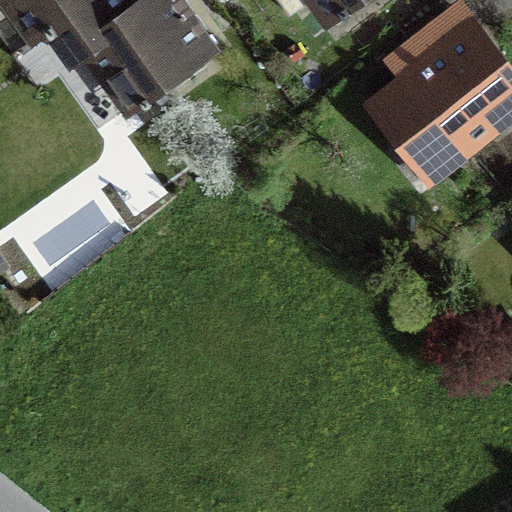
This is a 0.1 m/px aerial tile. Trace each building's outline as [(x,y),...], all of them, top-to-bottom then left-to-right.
[(0,0),(32,45),(48,34),(69,64),(85,52),(126,111),(220,45),(188,0),(0,0)] [(279,0),(290,15),(309,2),(323,22),(355,0),(279,0)] [(429,183),(511,119),(511,58),(467,0),(449,0),(381,52),(394,70),(362,95),(429,183)] [(76,229),(95,239),(107,217),(88,207),(76,229)] [(0,269),(11,263),(0,245),(0,269)]
